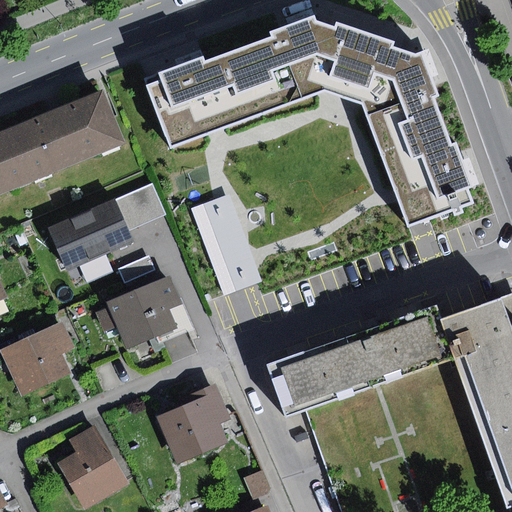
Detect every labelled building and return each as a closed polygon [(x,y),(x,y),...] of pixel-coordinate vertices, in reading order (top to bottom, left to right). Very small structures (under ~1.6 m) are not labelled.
[(235,49),(260,117),(322,92),(344,100),(366,35),(313,17),(289,27),(235,49)] [(366,35),(344,100),(365,108),(380,150),(450,124),(431,74),(424,54),(366,35)] [(260,117),(235,49),(182,69),(146,82),(172,150),(260,117)] [(12,129),(34,183),(126,144),(104,91),(12,129)] [(450,124),(380,150),(409,229),(479,203),(465,166),(450,124)] [(0,196),(34,183),(12,129),(0,133),(0,196)] [(152,183),(115,199),(129,231),(166,216),(152,183)] [(262,281),(229,194),(191,209),(224,296),(262,281)] [(115,199),(49,229),(68,272),(134,242),(129,231),(115,199)] [(148,257),(119,270),(125,283),(154,269),(148,257)] [(170,276),(108,303),(110,307),(118,328),(128,350),(178,329),(170,309),(182,304),(170,276)] [(511,297),(443,321),(508,508),(511,506),(511,297)] [(183,303),(182,304),(170,309),(178,329),(181,334),(194,328),(183,303)] [(118,328),(110,307),(96,313),(104,333),(118,328)] [(347,338),(270,365),(288,417),(306,411),(378,386),(449,362),(456,360),(443,321),(438,307),(398,320),(401,328),(350,345),(347,338)] [(63,322),(0,351),(21,397),(70,375),(61,355),(75,348),(63,322)] [(188,406),(157,418),(177,466),(229,444),(221,424),(230,421),(216,385),(184,398),(188,406)] [(96,425),(70,440),(77,453),(58,463),(85,510),(130,485),(96,425)] [(262,471),(245,478),(253,498),(270,491),(262,471)] [(272,511),(268,503),(247,511),(272,511)]
